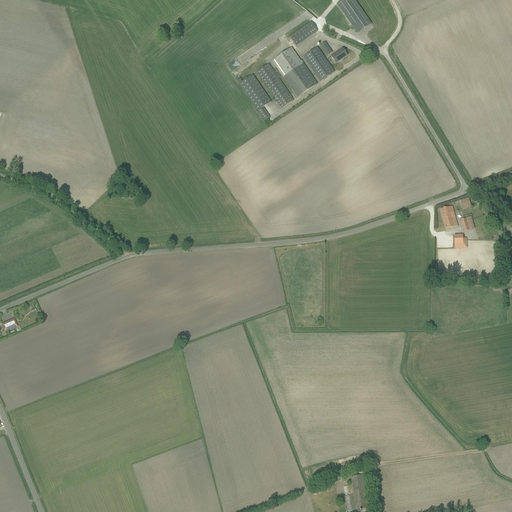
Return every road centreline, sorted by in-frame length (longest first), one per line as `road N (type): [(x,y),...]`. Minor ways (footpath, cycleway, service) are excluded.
road 1 (unclassified): [(0,309),(129,255),(333,236),(467,190)]
road 2 (unclassified): [(467,190),(385,53)]
road 3 (track): [(0,175),(50,195),(129,255)]
